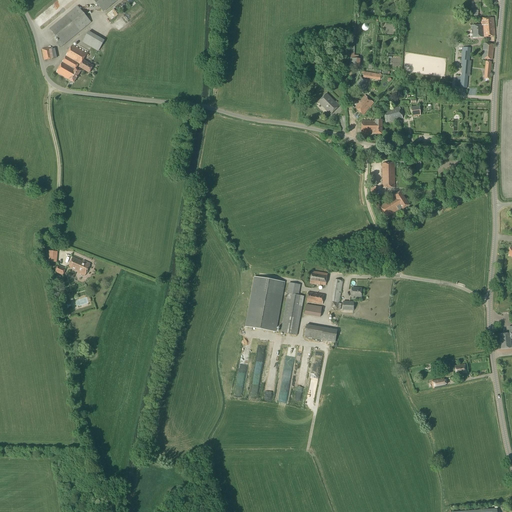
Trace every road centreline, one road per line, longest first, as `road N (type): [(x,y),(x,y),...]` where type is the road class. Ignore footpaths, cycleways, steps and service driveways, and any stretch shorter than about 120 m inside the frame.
road 1 (unclassified): [(493,145),(366,144),(198,106),(61,90),(47,80),(16,0)]
road 2 (tertiary): [(511,465),(488,300)]
road 3 (tertiary): [(493,145),(502,0)]
road 4 (unclassified): [(488,300),(446,283),(349,276)]
road 5 (track): [(366,144),(366,197),(398,276)]
